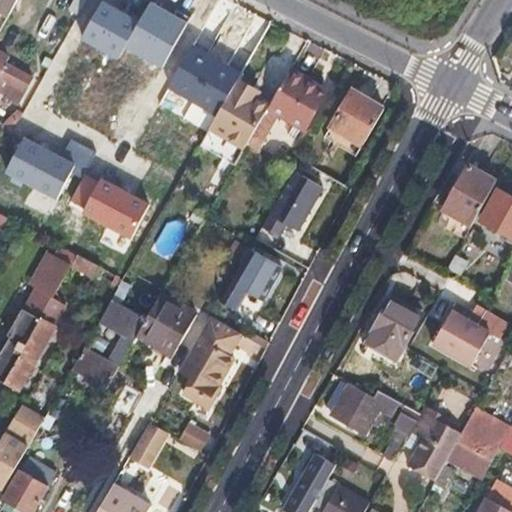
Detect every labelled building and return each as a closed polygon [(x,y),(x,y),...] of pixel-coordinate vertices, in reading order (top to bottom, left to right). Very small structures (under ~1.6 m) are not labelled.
[(0,0),(0,16),(6,20),(17,0),(0,0)] [(211,26),(191,62),(213,74),(233,38),(211,26)] [(88,47),(80,61),(91,67),(98,53),(88,47)] [(11,57),(0,50),(0,86),(4,89),(2,94),(20,104),(35,76),(9,62),(11,57)] [(115,68),(109,77),(123,86),(129,76),(115,68)] [(322,90),(291,72),(271,107),(307,128),(323,101),(318,98),(322,90)] [(260,94),(238,83),(212,130),(246,149),(249,145),(268,113),(270,108),(256,101),(260,94)] [(354,91),(333,126),(363,145),(384,109),(354,91)] [(268,113),(249,145),(258,150),(276,118),(268,113)] [(189,153),(207,132),(191,118),(172,138),(189,153)] [(444,207),(473,224),(499,181),(469,164),(444,207)] [(296,171),(263,228),(279,237),(287,224),(299,231),(324,187),(296,171)] [(511,195),(499,188),(482,220),(511,237),(511,195)] [(71,214),(59,237),(74,246),(86,222),(71,214)] [(244,262),(251,249),(235,240),(229,253),(244,262)] [(244,262),(222,301),(237,309),(247,291),(264,300),(283,267),(251,249),(244,262)] [(54,298),(73,266),(54,255),(37,288),(40,289),(54,298)] [(103,267),(79,255),(73,266),(97,279),(103,267)] [(12,338),(0,358),(0,378),(19,390),(69,306),(54,298),(40,289),(27,312),(24,310),(10,337),(12,338)] [(140,335),(139,339),(173,359),(200,312),(165,291),(149,319),(140,335)] [(397,357),(423,313),(393,296),(367,339),(397,357)] [(149,319),(115,299),(103,321),(126,334),(129,328),(140,335),(149,319)] [(458,302),(435,342),(473,364),(492,331),(470,318),(474,311),(458,302)] [(213,316),(180,372),(193,379),(186,392),(211,407),(222,387),(218,385),(235,357),(229,354),(241,333),(213,316)] [(109,389),(117,377),(122,368),(87,348),(75,370),(109,389)] [(374,396),(341,376),(325,403),(335,408),(332,413),(365,431),(377,411),(389,418),(395,407),(374,396)] [(409,465),(436,480),(448,458),(458,440),(462,433),(444,422),(435,418),(439,412),(427,405),(422,413),(418,420),(412,432),(424,438),(409,465)] [(24,406),(0,445),(0,488),(2,490),(15,468),(30,444),(45,419),(25,406),(24,406)] [(394,425),(410,434),(412,432),(418,420),(402,411),(394,425)] [(447,416),(439,412),(435,418),(444,422),(447,416)] [(151,422),(131,457),(148,466),(169,431),(151,422)] [(181,438),(201,449),(209,434),(190,423),(181,438)] [(511,425),(500,446),(511,453),(511,425)] [(448,458),(482,478),(492,460),(458,440),(448,458)] [(285,510),(289,511),(308,511),(319,495),(329,477),(337,463),(318,452),(285,510)] [(5,498),(27,511),(35,511),(56,478),(30,463),(25,472),(22,470),(5,498)] [(365,511),(371,502),(329,477),(319,495),(330,501),(323,511),(365,511)] [(114,485),(98,511),(147,511),(150,507),(114,485)] [(511,511),(485,497),(476,511),(511,511)]
